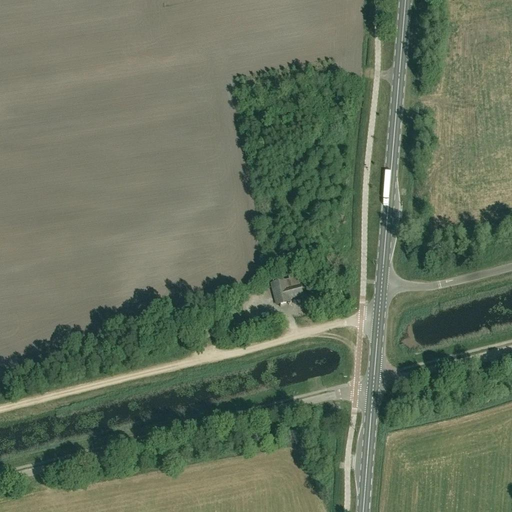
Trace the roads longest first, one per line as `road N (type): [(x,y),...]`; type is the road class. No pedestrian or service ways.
road 1 (unclassified): [(0,477),(373,384)]
road 2 (track): [(360,318),(0,410)]
road 3 (secondary): [(382,283),(405,0)]
road 4 (unclassified): [(373,384),(511,351)]
road 5 (unclassified): [(511,266),(438,286),(382,283)]
road 6 (secondary): [(363,511),(373,384)]
